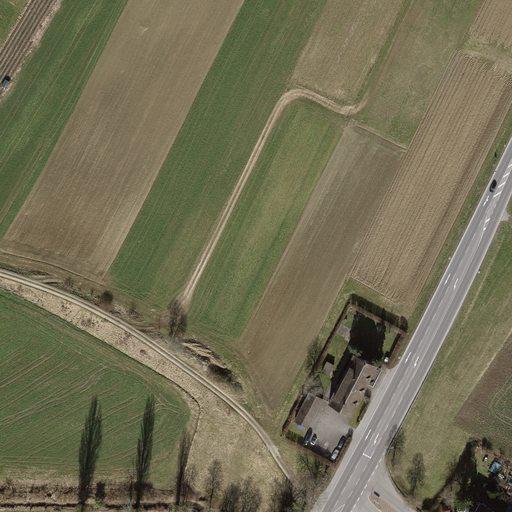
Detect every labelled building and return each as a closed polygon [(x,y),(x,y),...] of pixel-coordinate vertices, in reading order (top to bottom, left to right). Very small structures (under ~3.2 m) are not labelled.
[(24,246),(32,220),(24,218),(16,243),(24,246)] [(373,365),(348,354),(325,404),(350,416),(373,365)] [(336,365),(327,361),(322,372),(330,376),(336,365)] [(322,400),(308,393),(293,424),(307,431),(322,400)] [(493,511),(478,502),(472,511),(493,511)]
